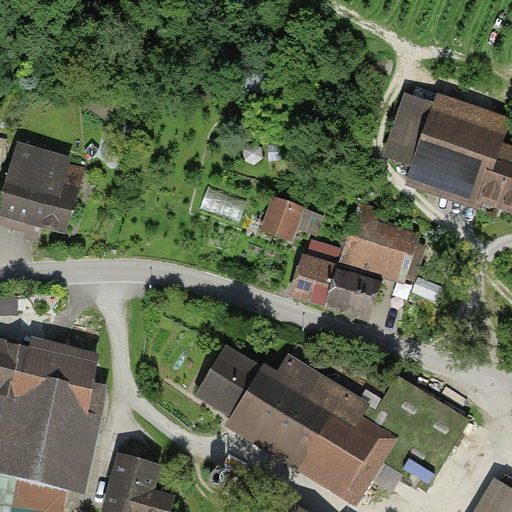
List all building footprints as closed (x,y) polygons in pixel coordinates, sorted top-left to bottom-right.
[(511,124),(511,122),(431,97),(427,110),(400,101),(381,160),(409,169),(403,187),(511,221),(511,158),(502,156),(511,124)] [(78,173),(15,150),(0,191),(0,214),(55,235),(78,173)] [(303,214),(271,204),(261,239),(292,249),(303,214)] [(420,245),(350,224),(337,264),(407,286),(420,245)] [(339,274),(299,262),(287,300),(327,312),(339,274)] [(379,287),(339,274),(327,312),(367,325),(379,287)] [(96,370),(0,346),(0,398),(7,400),(0,429),(0,476),(83,496),(108,392),(92,388),(96,370)] [(357,511),(382,467),(430,494),(469,423),(397,383),(372,428),(226,347),(194,405),(228,423),(221,436),(357,511)] [(166,511),(170,499),(151,494),(157,469),(115,459),(101,511),(166,511)] [(511,511),(511,495),(491,483),(474,511),(511,511)]
